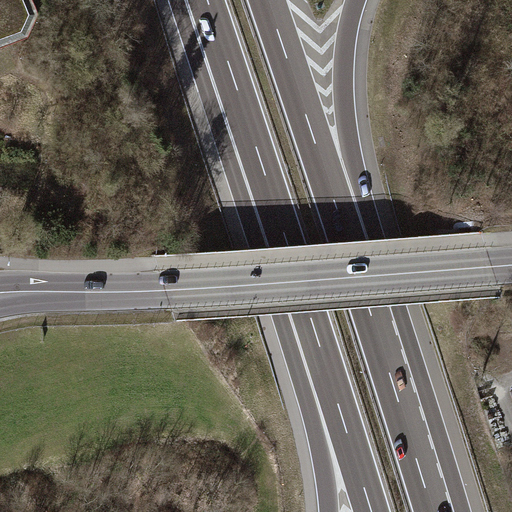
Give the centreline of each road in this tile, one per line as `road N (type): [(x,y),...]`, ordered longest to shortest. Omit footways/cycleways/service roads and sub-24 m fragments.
road 1 (secondary): [(511,264),(167,291),(4,291)]
road 2 (motorway): [(391,373),(268,0)]
road 3 (motorway): [(391,373),(345,118),(345,55),(357,0)]
road 4 (motorway): [(207,0),(311,321)]
road 5 (motorway): [(311,321),(371,511)]
road 6 (motorway): [(311,321),(329,511)]
road 7 (motorway): [(432,511),(391,373)]
